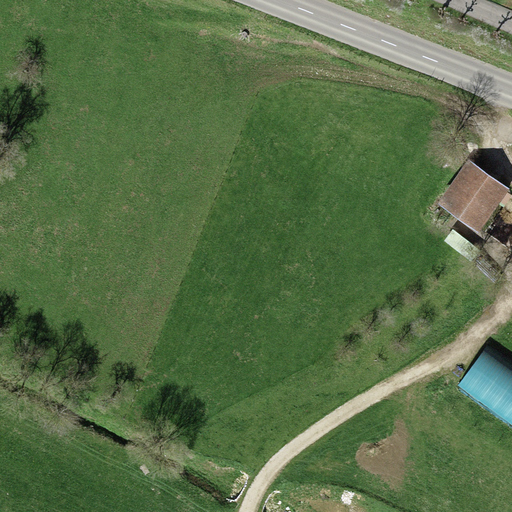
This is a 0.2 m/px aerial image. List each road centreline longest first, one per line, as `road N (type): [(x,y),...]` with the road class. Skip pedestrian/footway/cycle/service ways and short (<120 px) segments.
road 1 (track): [(511,295),(465,341),(285,453),(245,511)]
road 2 (primary): [(511,91),(279,0)]
